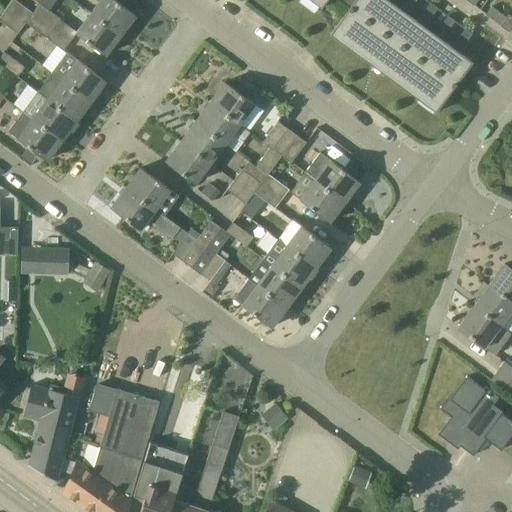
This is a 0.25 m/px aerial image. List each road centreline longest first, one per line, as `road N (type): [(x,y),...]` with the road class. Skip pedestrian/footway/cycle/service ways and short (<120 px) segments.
road 1 (residential): [(201,6),(440,181)]
road 2 (residential): [(291,376),(58,207)]
road 3 (unclassified): [(58,207),(201,6)]
road 4 (residential): [(291,376),(440,181)]
road 5 (residential): [(437,499),(424,472),(291,376)]
road 6 (unclassified): [(440,181),(511,85)]
